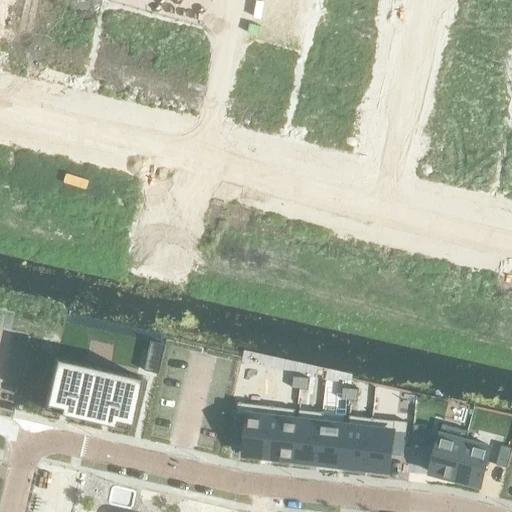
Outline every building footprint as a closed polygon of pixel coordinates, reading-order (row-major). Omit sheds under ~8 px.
[(51,0),(12,0),(11,6),(48,14),(51,0)] [(357,0),(352,0),(349,16),(386,25),(386,24),(390,7),(357,0)] [(455,0),(453,14),(490,22),(494,5),(473,0),(455,0)] [(44,34),(48,14),(11,6),(7,26),(44,34)] [(125,24),(128,12),(120,10),(117,22),(125,24)] [(128,12),(125,24),(133,25),(135,14),(128,12)] [(453,14),(449,31),(486,40),(490,22),(453,14)] [(84,22),(95,25),(97,17),(85,15),(84,22)] [(352,18),(347,42),(388,51),(394,26),(386,24),(386,25),(349,16),(349,17),(352,18)] [(152,30),(160,32),(163,20),(155,18),(152,30)] [(163,20),(160,32),(168,33),(171,22),(163,20)] [(95,25),(84,22),(82,30),(94,33),(95,25)] [(2,46),(39,54),(44,34),(7,26),(2,46)] [(195,40),(198,28),(190,26),(187,38),(195,40)] [(314,26),(312,34),(323,36),(325,28),(314,26)] [(206,30),(198,28),(195,40),(203,41),(206,30)] [(449,31),(445,49),(486,58),(486,57),(482,57),(486,40),(449,31)] [(312,34),(310,42),(321,45),(323,36),(312,34)] [(249,51),(258,53),(260,42),(252,40),(249,51)] [(260,42),(258,53),(266,55),(268,44),(260,42)] [(347,42),(341,66),(382,76),(388,51),(347,42)] [(0,67),(34,75),(39,54),(2,46),(0,54),(0,67)] [(97,49),(89,86),(110,91),(118,54),(97,49)] [(445,49),(439,73),(480,83),(486,58),(445,49)] [(76,54),(75,62),(86,65),(88,57),(76,54)] [(110,91),(127,95),(136,58),(118,54),(110,91)] [(145,99),(153,62),(136,58),(127,95),(145,99)] [(75,62),(73,70),(84,73),(86,65),(75,62)] [(153,62),(145,99),(162,103),(171,66),(153,62)] [(188,70),(171,66),(162,103),(180,107),(188,70)] [(341,66),(336,91),(377,100),(382,76),(341,66)] [(180,107),(200,112),(209,75),(188,70),(180,107)] [(439,73),(433,98),(474,107),(480,83),(439,73)] [(303,75),(301,83),(312,86),(314,77),(303,75)] [(251,84),(230,79),(221,116),(242,121),(251,84)] [(511,81),(505,80),(503,88),(511,89),(511,81)] [(301,83),(299,91),(310,94),(312,86),(301,83)] [(242,121),(262,126),(270,88),(251,84),(242,121)] [(291,93),(270,88),(262,126),(283,130),(291,93)] [(511,89),(503,88),(501,96),(511,98),(511,89)] [(336,91),(330,116),(371,125),(371,124),(377,100),(336,91)] [(433,98),(428,122),(469,132),(474,107),(433,98)] [(295,108),(293,116),(304,118),(306,110),(295,108)] [(330,116),(338,118),(332,143),(373,152),(379,126),(371,124),(371,125),(330,116)] [(422,146),(422,147),(463,156),(469,132),(428,122),(422,146)] [(493,129),(492,137),(503,140),(505,131),(493,129)] [(492,137),(490,145),(501,148),(503,140),(492,137)] [(0,183),(6,185),(17,147),(0,141),(0,183)] [(415,145),(409,171),(450,180),(455,155),(463,157),(463,156),(422,147),(422,146),(415,145)] [(18,147),(17,147),(6,185),(7,185),(7,184),(27,190),(28,190),(39,154),(37,153),(17,148),(18,147)] [(511,154),(507,153),(498,190),(511,193),(511,154)] [(39,154),(28,190),(33,192),(53,197),(64,161),(43,155),(39,154)] [(79,205),(89,168),(84,166),(64,161),(53,197),(74,203),(79,205)] [(486,162),(484,170),(495,172),(497,164),(486,162)] [(99,211),(100,211),(111,173),(110,173),(110,174),(90,168),(89,168),(79,205),(80,205),(100,210),(99,211)] [(111,173),(100,211),(122,217),(119,227),(133,231),(139,207),(126,204),(133,179),(111,173)] [(210,227),(196,276),(219,282),(225,262),(248,268),(251,259),(263,215),(239,209),(232,233),(210,227)] [(263,215),(251,259),(275,266),(272,275),(286,279),(293,254),(279,251),(287,222),(263,215)] [(311,260),(304,284),(318,288),(321,279),(344,285),(357,242),(333,235),(325,263),(311,260)] [(7,236),(4,247),(12,250),(15,239),(7,236)] [(15,239),(12,250),(20,252),(23,241),(15,239)] [(357,242),(344,285),(368,292),(366,301),(379,305),(386,281),(373,277),(381,248),(357,242)] [(58,248),(55,259),(63,261),(66,250),(58,248)] [(66,250),(63,261),(71,264),(74,253),(66,250)] [(405,287),(399,312),(413,315),(415,306),(439,312),(449,267),(425,262),(418,291),(405,287)] [(449,267),(439,312),(463,317),(461,327),(475,330),(481,305),(467,302),(474,273),(449,267)] [(511,312),(500,310),(495,335),(509,338),(511,329),(511,328),(511,312)] [(149,342),(143,371),(158,374),(164,345),(149,342)] [(54,358),(43,409),(45,409),(46,403),(60,406),(58,412),(71,415),(72,408),(86,412),(85,418),(85,419),(97,368),(54,358)] [(97,368),(85,419),(87,419),(88,412),(102,415),(100,422),(113,425),(114,418),(128,421),(126,428),(128,428),(140,378),(97,368)] [(294,376),(292,388),(300,389),(302,377),(294,376)] [(302,377),(300,389),(308,390),(310,378),(302,377)] [(343,388),(342,400),(350,401),(351,388),(343,388)] [(351,388),(350,401),(358,401),(359,389),(351,388)] [(238,403),(235,428),(247,429),(246,438),(244,454),(267,457),(273,407),(238,403)] [(273,407),(267,457),(290,460),(296,409),(273,407)] [(300,410),(294,460),(317,463),(323,413),(300,410)] [(323,413),(317,463),(340,466),(345,425),(344,425),(346,413),(324,410),(324,413),(323,413)] [(350,416),(344,466),(367,469),(373,418),(350,416)] [(373,418),(367,469),(390,471),(392,446),(404,447),(407,422),(373,418)] [(443,424),(430,473),(455,479),(466,440),(467,441),(469,431),(468,431),(443,424)] [(415,425),(412,445),(424,446),(427,426),(415,425)] [(466,440),(455,479),(481,486),(491,447),(467,441),(466,440)] [(511,448),(502,446),(497,465),(508,468),(511,453),(511,448)] [(83,489),(100,493),(103,481),(85,477),(83,489)]
